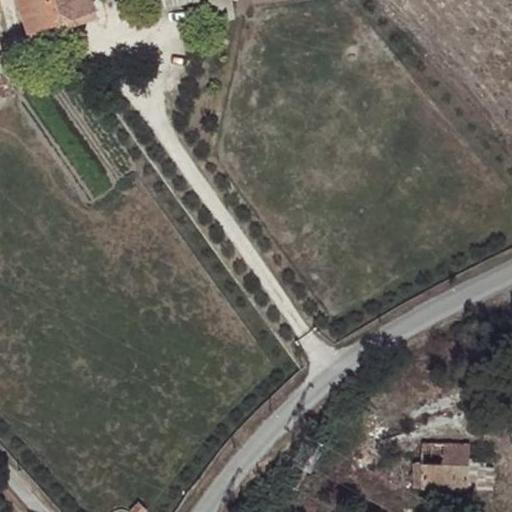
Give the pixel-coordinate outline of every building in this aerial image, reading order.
[(94,10),(90,0),(17,0),(28,33),(94,10)] [(230,0),(201,0),(205,22),(233,17),(230,0)] [(0,98),(14,94),(3,56),(0,56),(0,98)] [(466,488),(468,459),(469,444),(421,442),(420,462),(412,461),(411,486),(419,487),(466,488)] [(493,460),(468,459),(466,488),(493,490),(493,460)]
